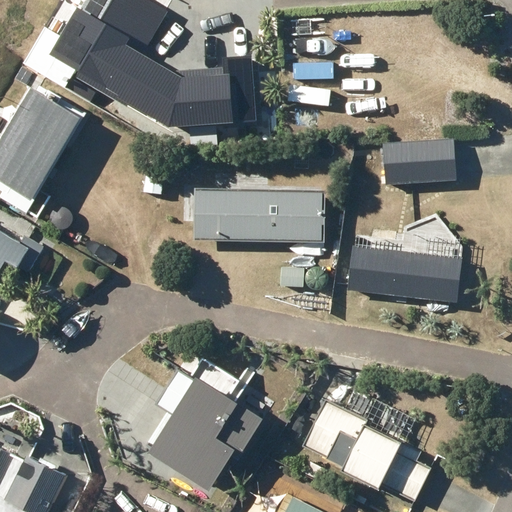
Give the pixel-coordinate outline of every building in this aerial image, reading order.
[(75,71),(71,78),(126,110),(129,105),(147,116),(165,126),(166,131),(233,125),(228,75),(168,80),(172,73),(141,55),(148,54),(143,28),(135,29),(149,4),(143,0),(87,0),(53,59),(75,71)] [(352,17),(292,16),(292,34),(352,35),(352,17)] [(0,191),(1,192),(0,193),(0,198),(22,212),(79,118),(56,105),(62,94),(49,86),(43,97),(30,89),(0,139),(0,191)] [(319,88),(292,91),(293,108),(321,105),(319,88)] [(111,113),(101,121),(122,151),(132,144),(111,113)] [(280,117),(259,116),(258,138),(279,138),(280,117)] [(452,139),(383,144),(386,186),(456,180),(452,139)] [(147,164),(143,192),(161,194),(164,166),(147,164)] [(324,193),(194,191),(194,241),(323,243),(324,193)] [(0,230),(0,271),(4,264),(15,270),(16,268),(25,273),(41,246),(25,236),(21,243),(0,230)] [(352,247),(347,289),(456,301),(460,259),(352,247)] [(157,450),(218,488),(246,444),(252,447),(273,414),(206,372),(157,450)] [(342,470),(340,474),(377,494),(381,486),(413,504),(433,467),(418,459),(421,453),(365,424),(367,422),(326,401),(302,447),(326,460),(325,462),(342,470)] [(0,511),(47,511),(64,478),(25,459),(23,461),(0,449),(0,511)] [(308,460),(302,472),(320,482),(326,471),(308,460)] [(317,511),(294,500),(288,511),(317,511)]
